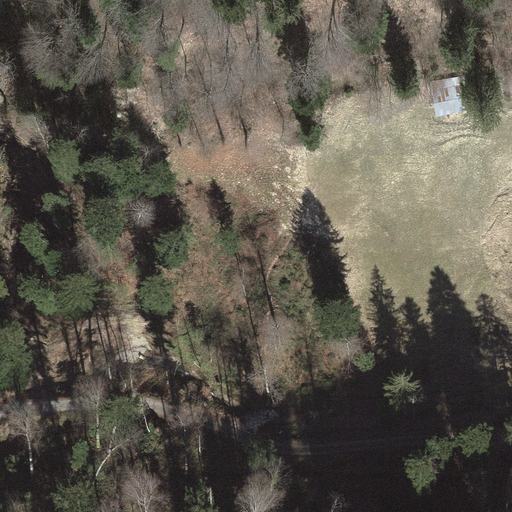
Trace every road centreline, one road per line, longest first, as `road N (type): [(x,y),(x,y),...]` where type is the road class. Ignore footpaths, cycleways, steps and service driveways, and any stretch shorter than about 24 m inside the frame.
road 1 (track): [(0,413),(138,406),(286,450),(452,440),(511,447)]
road 2 (track): [(235,436),(263,414),(425,398),(511,374)]
